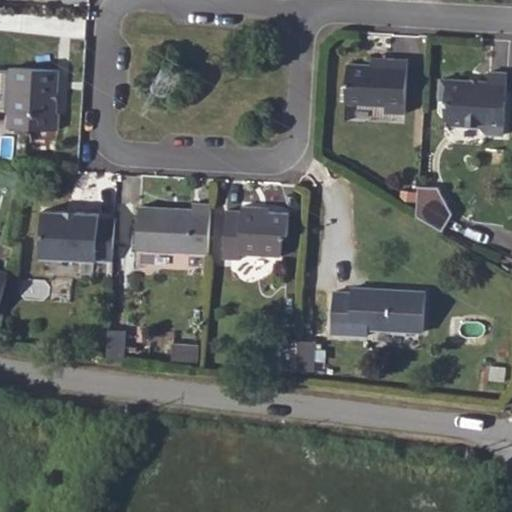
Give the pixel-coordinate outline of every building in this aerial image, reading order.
[(60,66),(13,63),(9,122),(58,126),(59,110),(57,110),(60,66)] [(386,72),(373,72),(352,71),(352,110),(390,111),(390,118),(407,119),(409,117),(410,66),(386,64),(386,72)] [(373,64),(373,72),(386,72),(386,64),(373,64)] [(445,82),(444,101),(444,103),(452,104),(451,120),(452,124),(456,128),(483,130),(489,138),(507,139),(508,76),(493,75),(493,85),(484,84),(483,81),(475,80),(474,84),(445,82)] [(109,173),(86,172),(85,191),(72,190),(71,207),(108,209),(109,173)] [(441,191),(421,190),(419,220),(445,235),(455,218),(441,191)] [(137,209),(136,251),(210,255),(212,207),(193,206),(192,213),(137,209)] [(229,211),(227,258),(244,258),(244,254),(283,256),(283,243),(291,236),(293,215),(263,213),(263,207),(246,206),(247,212),(229,211)] [(43,261),(114,266),(117,223),(99,222),(100,218),(45,215),(43,261)] [(339,296),(338,337),(371,339),(372,331),(429,335),(430,295),(360,291),(357,296),(339,296)] [(285,370),(299,370),(300,340),(286,340),(285,370)] [(317,341),(300,340),(299,370),(316,370),(317,341)]
